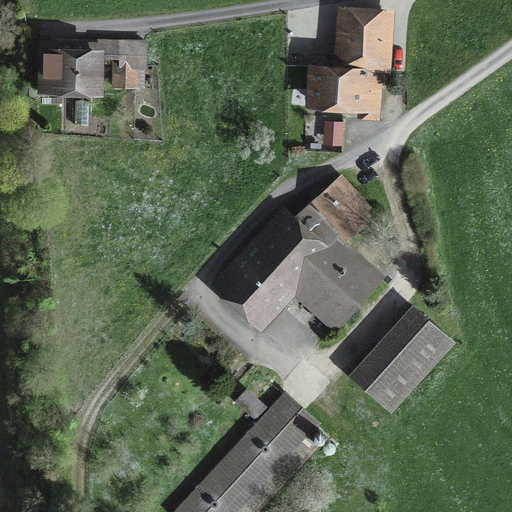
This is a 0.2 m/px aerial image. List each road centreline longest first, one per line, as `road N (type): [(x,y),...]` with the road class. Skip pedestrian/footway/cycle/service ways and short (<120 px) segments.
road 1 (track): [(82,511),(88,436),(106,395),(184,302),(285,195),(370,158),(511,54)]
road 2 (track): [(37,35),(347,0)]
